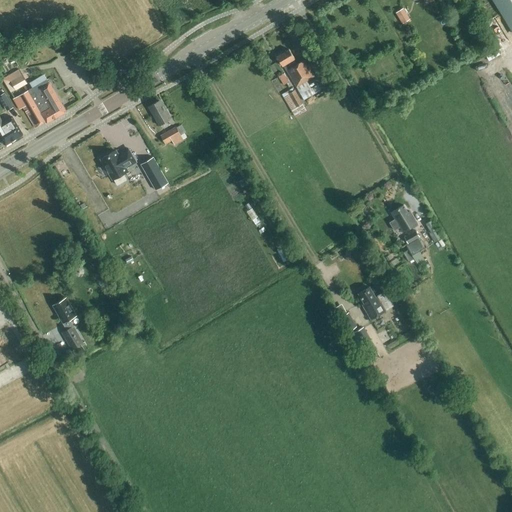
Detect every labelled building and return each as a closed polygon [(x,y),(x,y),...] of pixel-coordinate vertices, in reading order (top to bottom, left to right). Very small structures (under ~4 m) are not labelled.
[(511,0),(495,0),(511,27),(511,0)] [(409,19),(403,9),(397,13),(403,23),(409,19)] [(314,77),(304,61),(296,65),(293,60),(294,59),(289,50),(276,57),(282,67),(288,63),(291,69),(286,71),(296,87),(300,95),(300,94),(304,100),(320,90),(317,85),(309,89),(305,82),(314,77)] [(272,65),(266,68),(270,74),(276,71),(272,65)] [(16,90),(27,84),(18,70),(3,79),(11,93),(16,90)] [(283,85),(289,82),(284,73),(283,74),(282,72),(278,75),(283,85)] [(43,108),(58,99),(48,84),(39,89),(41,92),(36,95),(43,108)] [(32,88),(13,100),(19,110),(23,108),(35,128),(45,122),(46,124),(65,113),(58,99),(43,108),(36,95),(32,88)] [(293,91),(292,88),(282,94),(291,110),(296,107),(296,108),(302,104),(295,91),(293,91)] [(13,108),(4,94),(0,96),(0,99),(7,111),(13,108)] [(159,126),(171,119),(162,103),(160,104),(158,101),(148,107),(159,126)] [(4,127),(2,124),(0,120),(0,137),(5,146),(11,142),(6,132),(7,132),(4,127)] [(6,132),(11,142),(23,135),(14,121),(9,124),(7,121),(2,124),(4,127),(7,132),(6,132)] [(184,141),(176,127),(160,136),(165,145),(172,140),(175,146),(184,141)] [(115,150),(101,158),(113,179),(117,186),(126,180),(123,174),(127,171),(125,167),(135,161),(128,148),(117,154),(115,150)] [(146,173),(155,191),(168,184),(158,166),(155,168),(150,159),(143,163),(148,172),(146,173)] [(395,219),(389,222),(394,230),(400,227),(403,232),(417,224),(410,211),(408,212),(403,205),(391,212),(395,219)] [(430,234),(436,231),(431,222),(425,226),(430,234)] [(408,245),(419,238),(416,231),(404,238),(408,245)] [(436,231),(430,234),(429,235),(435,244),(442,240),(436,231)] [(407,247),(409,251),(404,254),(408,261),(413,258),(416,265),(423,261),(418,252),(424,249),(419,240),(407,247)] [(369,288),(358,294),(364,305),(363,305),(371,319),(385,311),(393,306),(385,292),(377,297),(375,298),(369,288)] [(72,350),(83,343),(74,326),(73,327),(69,320),(76,316),(66,298),(53,306),(67,330),(62,333),(72,350)] [(355,327),(347,314),(340,318),(348,331),(355,327)] [(362,330),(352,335),(364,357),(374,351),(362,330)]
